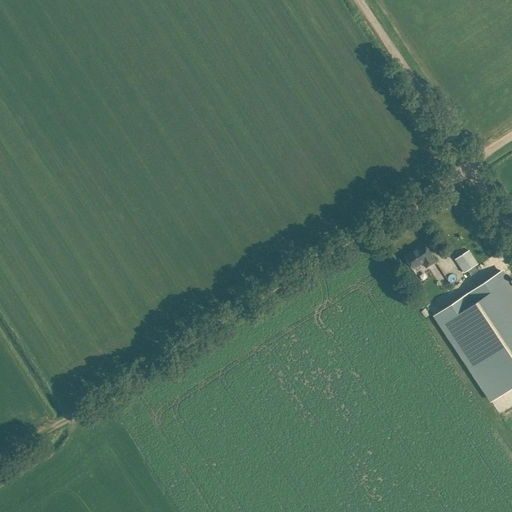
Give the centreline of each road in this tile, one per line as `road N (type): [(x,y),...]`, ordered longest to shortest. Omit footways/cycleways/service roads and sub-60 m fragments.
road 1 (track): [(0,460),(463,167)]
road 2 (track): [(463,167),(355,0)]
